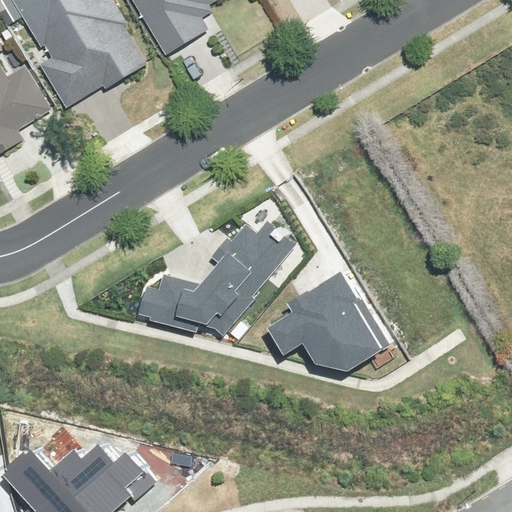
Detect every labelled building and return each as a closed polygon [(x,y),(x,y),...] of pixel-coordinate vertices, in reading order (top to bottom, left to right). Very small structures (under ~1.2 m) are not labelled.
[(137,22),(123,0),(22,0),(53,49),(56,47),(62,57),(51,65),(77,107),(116,83),(120,89),(158,65),(133,25),(137,22)] [(143,0),(178,58),(220,32),(211,16),(220,11),(217,6),(226,0),(143,0)] [(18,77),(5,55),(0,58),(0,155),(3,160),(34,140),(27,130),(60,109),(34,68),(18,77)] [(218,264),(200,285),(164,275),(160,290),(147,286),(138,313),(199,326),(218,330),(223,336),(231,324),(298,249),(266,222),(255,235),(245,226),(232,240),(229,238),(211,258),(218,264)] [(294,313),(268,328),(283,354),(303,342),(315,364),(347,371),(390,345),(346,270),(288,303),(294,313)] [(30,506),(23,511),(111,511),(130,495),(134,500),(153,482),(124,450),(114,460),(98,442),(82,457),(73,448),(49,470),(30,450),(2,476),(30,506)]
